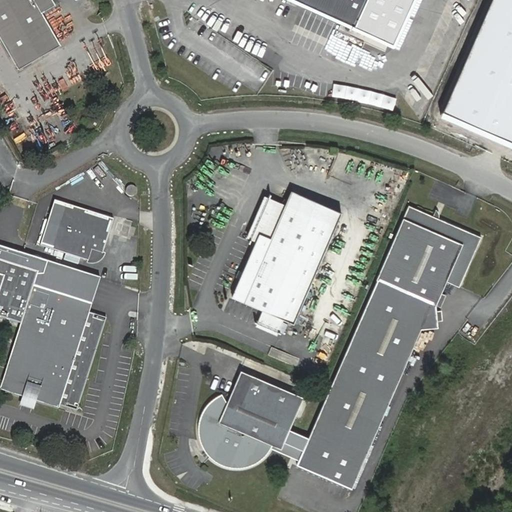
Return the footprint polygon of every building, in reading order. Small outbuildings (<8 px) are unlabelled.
[(0,0),(0,38),(19,72),(61,48),(42,15),(56,7),(51,0),(0,0)] [(288,0),(394,46),(413,0),(288,0)] [(511,0),(490,0),(444,110),(511,140),(511,0)] [(128,188),(127,190),(127,191),(127,193),(128,195),(130,196),(131,196),(133,196),(135,195),(136,194),(136,192),(136,190),(136,189),(135,188),(133,187),(131,187),(130,187),(128,188)] [(341,214),(291,192),(285,206),(271,240),(259,235),(256,242),(231,298),(293,325),(341,214)] [(264,197),(246,238),(256,242),(259,235),(271,240),(285,206),(264,197)] [(53,201),(38,248),(84,263),(85,261),(88,260),(90,258),(93,256),(94,254),(96,251),(98,252),(109,219),(53,201)] [(436,217),(407,203),(373,278),(412,296),(406,309),(426,318),(432,305),(443,280),(456,286),(478,236),(436,217)] [(128,221),(115,216),(113,221),(127,226),(128,221)] [(0,317),(17,323),(0,376),(0,390),(55,408),(56,404),(73,410),(102,318),(85,313),(88,304),(30,286),(34,272),(39,273),(43,261),(0,247),(0,317)] [(434,328),(432,305),(426,318),(406,309),(412,296),(373,278),(354,321),(408,348),(417,328),(434,328)] [(349,487),(408,348),(354,321),(294,463),(349,487)] [(280,448),(300,398),(240,372),(226,406),(219,395),(210,400),(203,407),(198,416),(196,425),(196,435),(199,445),(204,454),(211,460),(220,465),(230,468),(240,467),(249,465),(258,459),(264,452),(269,444),(280,448)]
